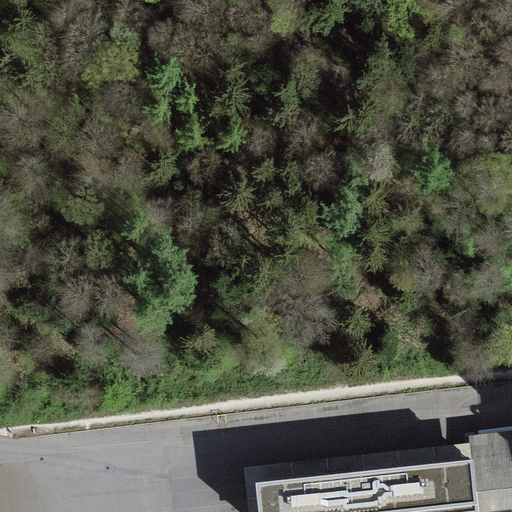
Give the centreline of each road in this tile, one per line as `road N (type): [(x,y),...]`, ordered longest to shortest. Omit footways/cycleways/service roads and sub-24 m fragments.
road 1 (track): [(0,453),(86,416),(90,337),(71,183),(148,0)]
road 2 (track): [(511,186),(393,135),(263,0)]
